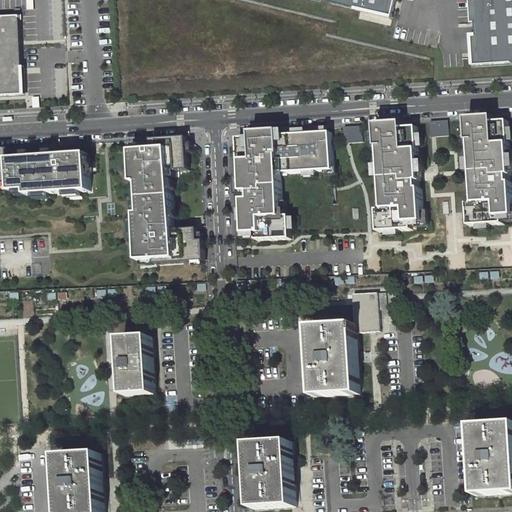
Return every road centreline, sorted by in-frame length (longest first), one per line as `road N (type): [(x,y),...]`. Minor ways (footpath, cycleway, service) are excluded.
road 1 (residential): [(236,511),(215,118)]
road 2 (unclassified): [(511,99),(215,118)]
road 3 (unclassified): [(215,118),(0,133)]
